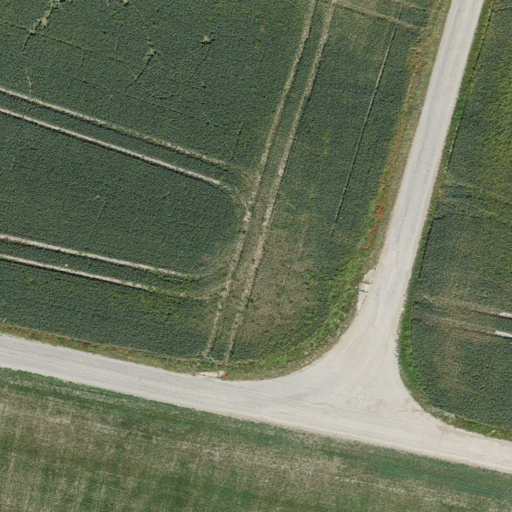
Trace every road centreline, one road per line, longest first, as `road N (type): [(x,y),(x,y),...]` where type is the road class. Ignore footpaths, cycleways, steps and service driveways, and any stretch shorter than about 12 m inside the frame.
road 1 (unclassified): [(463,0),(344,421)]
road 2 (unclassified): [(0,350),(344,421)]
road 3 (unclassified): [(344,421),(511,456)]
